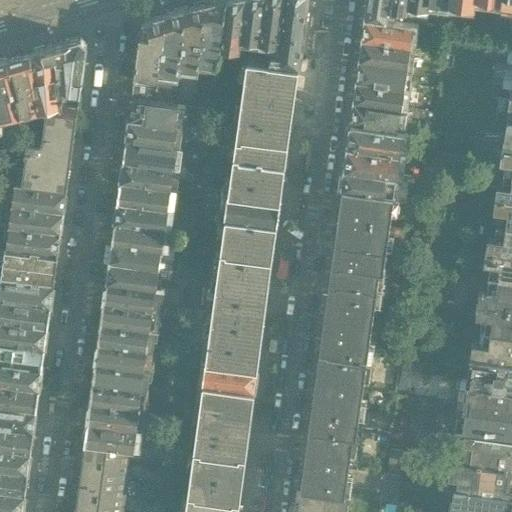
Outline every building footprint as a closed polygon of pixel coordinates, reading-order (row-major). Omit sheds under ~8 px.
[(207,0),(206,0),(187,5),(174,102),(185,104),(193,105),(198,70),(207,0)] [(226,0),(207,0),(198,70),(205,71),(207,58),(217,59),(218,51),(220,51),(221,42),(226,0)] [(245,0),(226,0),(221,42),(239,45),(241,34),(245,0)] [(264,0),(245,0),(241,34),(259,37),(264,0)] [(283,0),(264,0),(259,37),(271,39),(269,50),(273,50),(276,51),(283,0)] [(299,62),(307,0),(283,0),(276,51),(273,50),(271,58),(299,62)] [(389,0),(367,0),(366,16),(395,20),(396,12),(388,11),(389,0)] [(407,0),(389,0),(388,11),(396,12),(397,8),(407,9),(407,0)] [(429,0),(407,0),(407,9),(415,10),(416,6),(428,7),(428,6),(429,0)] [(511,0),(499,0),(498,10),(511,11),(511,0)] [(187,5),(168,10),(155,99),(174,102),(187,5)] [(155,99),(168,10),(147,16),(141,21),(131,96),(155,99)] [(395,20),(366,16),(363,37),(416,44),(417,38),(412,37),(414,23),(395,20)] [(81,34),(55,41),(63,85),(64,85),(81,86),(87,39),(81,34)] [(416,44),(363,37),(360,57),(408,65),(410,50),(415,50),(416,44)] [(55,41),(31,47),(40,85),(34,87),(39,106),(49,103),(61,105),(64,85),(63,85),(55,41)] [(31,47),(8,55),(16,87),(14,88),(21,111),(39,106),(34,87),(40,85),(31,47)] [(8,55),(0,56),(0,109),(2,116),(21,111),(14,88),(16,87),(8,55)] [(291,119),(297,81),(299,62),(271,58),(247,55),(239,111),(291,119)] [(408,65),(360,57),(357,77),(411,85),(412,78),(406,77),(408,65)] [(511,61),(496,60),(493,75),(511,77),(511,61)] [(411,85),(357,77),(354,99),(402,105),(404,91),(410,92),(411,85)] [(174,102),(155,99),(131,96),(128,116),(176,122),(178,110),(184,111),(185,104),(174,102)] [(402,105),(354,99),(351,120),(404,127),(405,128),(406,120),(400,119),(402,105)] [(61,105),(49,103),(43,138),(27,136),(25,150),(27,150),(23,178),(67,184),(78,107),(61,105)] [(289,136),(291,119),(239,111),(237,130),(289,136)] [(511,115),(507,115),(503,141),(511,142),(511,115)] [(176,122),(128,116),(126,136),(173,143),(175,130),(181,131),(183,123),(176,122)] [(404,127),(351,120),(348,142),(401,149),(404,127)] [(281,195),(289,136),(237,130),(229,188),(281,195)] [(173,143),(126,136),(123,157),(172,164),(175,144),(173,143)] [(511,142),(503,141),(501,153),(507,154),(505,168),(511,168),(511,142)] [(401,149),(348,142),(345,164),(397,171),(398,171),(401,149)] [(172,164),(123,157),(120,177),(170,184),(172,164)] [(397,171),(345,164),(343,182),(395,190),(407,191),(408,182),(396,181),(397,171)] [(511,168),(505,168),(503,181),(497,181),(495,193),(511,195),(511,168)] [(170,184),(120,177),(117,198),(167,205),(170,184)] [(67,184),(23,178),(23,180),(16,179),(13,199),(64,206),(67,184)] [(387,243),(395,190),(343,182),(335,235),(387,243)] [(278,218),(281,195),(229,188),(205,185),(203,199),(220,201),(219,210),(225,211),(278,218)] [(511,195),(495,193),(493,206),(499,207),(497,221),(511,222),(511,195)] [(167,205),(117,198),(115,218),(164,225),(167,205)] [(64,206),(13,199),(10,219),(61,227),(64,206)] [(273,254),(278,218),(225,211),(224,219),(213,218),(210,236),(222,238),(218,268),(270,276),(273,254)] [(164,225),(115,218),(112,239),(161,246),(164,225)] [(61,227),(10,219),(7,241),(59,248),(61,227)] [(511,222),(497,221),(495,233),(489,232),(487,246),(511,249),(511,222)] [(384,264),(387,243),(335,235),(330,274),(378,281),(380,263),(384,264)] [(161,246),(112,239),(109,259),(171,267),(172,258),(160,256),(161,246)] [(59,248),(7,241),(6,249),(0,248),(0,256),(56,264),(59,248)] [(511,249),(487,246),(485,259),(491,260),(490,273),(511,276),(511,249)] [(56,264),(0,256),(0,264),(4,265),(2,273),(54,280),(56,264)] [(171,267),(109,259),(106,279),(156,286),(158,274),(169,275),(171,267)] [(270,276),(218,268),(209,332),(261,339),(270,276)] [(54,280),(2,273),(0,291),(0,294),(51,301),(54,280)] [(511,303),(511,276),(490,273),(488,286),(481,286),(479,299),(511,303)] [(368,352),(375,299),(378,281),(330,274),(320,346),(368,352)] [(156,286),(106,279),(104,298),(152,305),(154,294),(162,295),(163,287),(156,286)] [(51,301),(0,294),(0,315),(49,322),(51,301)] [(152,305),(104,298),(101,317),(158,325),(159,317),(151,316),(152,305)] [(511,330),(511,303),(479,299),(478,311),(484,312),(482,326),(511,330)] [(49,322),(0,315),(0,336),(46,343),(49,322)] [(158,325),(101,317),(98,338),(147,345),(148,333),(157,335),(158,325)] [(511,330),(482,326),(480,338),(474,337),(472,351),(511,356),(511,330)] [(261,339),(209,332),(206,355),(258,362),(261,339)] [(46,343),(0,336),(0,357),(43,363),(46,343)] [(147,345),(98,338),(96,357),(153,366),(154,357),(145,356),(147,345)] [(368,352),(320,346),(312,402),(360,409),(368,352)] [(511,356),(472,351),(468,377),(511,383),(511,356)] [(258,362),(206,355),(203,377),(255,384),(258,362)] [(43,363),(0,357),(0,378),(40,384),(43,363)] [(153,366),(96,357),(93,377),(142,384),(143,373),(151,374),(153,366)] [(511,383),(468,377),(461,376),(459,387),(461,388),(459,402),(467,403),(511,409),(511,383)] [(142,384),(93,377),(90,397),(147,405),(148,396),(140,395),(142,384)] [(255,384),(203,377),(200,400),(252,407),(255,384)] [(40,384),(0,378),(0,400),(37,405),(40,384)] [(146,414),(147,405),(90,397),(88,417),(136,424),(138,413),(146,414)] [(37,405),(0,400),(0,421),(34,426),(37,405)] [(243,475),(252,407),(200,400),(190,467),(243,475)] [(360,409),(312,402),(307,440),(352,447),(354,429),(357,429),(360,409)] [(511,409),(467,403),(464,426),(465,426),(511,432),(511,409)] [(136,424),(88,417),(85,437),(164,448),(166,428),(136,424)] [(34,426),(0,421),(0,441),(32,446),(34,426)] [(511,432),(465,426),(463,436),(474,438),(471,454),(511,460),(511,432)] [(130,462),(132,444),(85,438),(82,456),(88,456),(130,462)] [(352,447),(307,440),(301,481),(346,487),(352,447)] [(32,446),(0,441),(0,463),(29,467),(32,446)] [(511,460),(471,454),(469,472),(459,470),(458,481),(464,481),(511,488),(511,460)] [(130,462),(88,456),(82,456),(80,473),(128,479),(130,462)] [(29,467),(0,463),(0,484),(26,488),(29,467)] [(237,511),(243,475),(190,467),(185,507),(222,511),(237,511)] [(128,479),(80,473),(78,489),(83,490),(126,496),(128,479)] [(450,497),(448,508),(454,509),(475,511),(511,511),(511,505),(511,488),(464,481),(458,481),(452,480),(450,497)] [(346,511),(350,488),(346,487),(301,481),(299,501),(303,501),(302,508),(298,508),(297,510),(301,511),(346,511)] [(26,488),(0,484),(0,505),(23,509),(26,488)] [(123,511),(126,496),(83,490),(78,489),(76,507),(97,510),(114,511),(123,511)]
